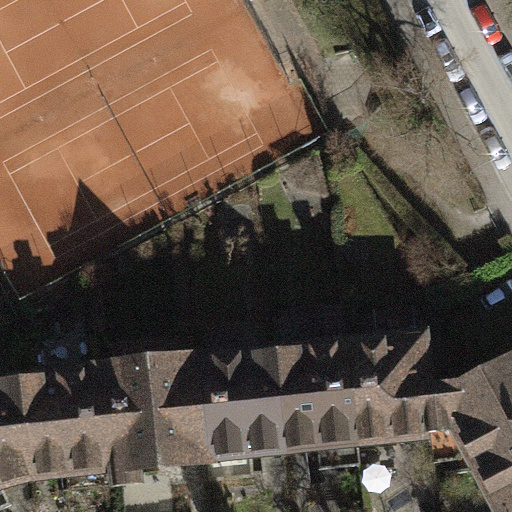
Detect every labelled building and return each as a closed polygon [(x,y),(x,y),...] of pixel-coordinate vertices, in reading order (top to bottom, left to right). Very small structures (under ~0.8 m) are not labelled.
[(347,347),(356,441),(429,434),(425,389),(420,340),(347,347)] [(277,354),(286,448),(316,446),(318,469),(359,465),(356,441),(347,347),(277,354)] [(197,362),(205,457),(208,480),(253,476),(251,452),(286,448),(277,354),(197,362)] [(425,389),(429,434),(458,432),(476,467),(511,448),(511,355),(458,386),(425,389)] [(100,372),(111,487),(141,484),(139,462),(205,457),(197,362),(100,372)] [(20,380),(29,475),(65,472),(67,491),(111,487),(100,372),(20,380)] [(0,509),(11,504),(0,481),(0,480),(8,478),(29,475),(20,380),(0,382),(0,509)] [(511,511),(511,448),(476,467),(503,511),(511,511)]
